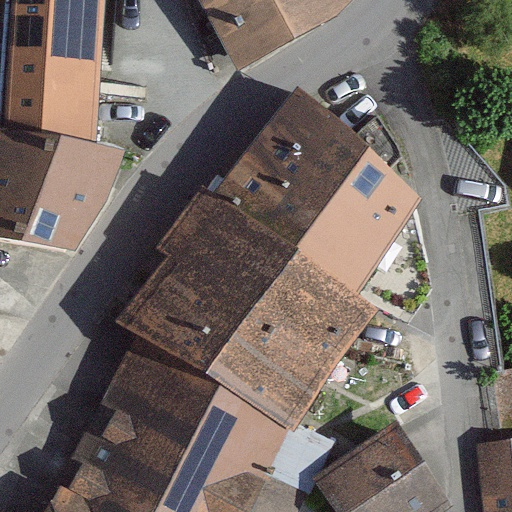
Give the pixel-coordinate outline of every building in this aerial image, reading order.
[(175,0),(215,73),(350,0),(175,0)] [(6,29),(0,55),(0,134),(119,162),(118,39),(6,29)] [(417,201),(289,99),(215,191),(342,293),(417,201)] [(0,134),(0,247),(66,261),(119,162),(0,134)] [(372,313),(342,293),(215,191),(198,185),(111,317),(135,337),(296,433),(372,313)] [(348,460),(296,433),(135,337),(38,511),(323,511),(307,491),(348,460)] [(447,511),(387,432),(348,460),(307,491),(323,511),(447,511)] [(511,511),(511,444),(479,446),(483,511),(511,511)]
